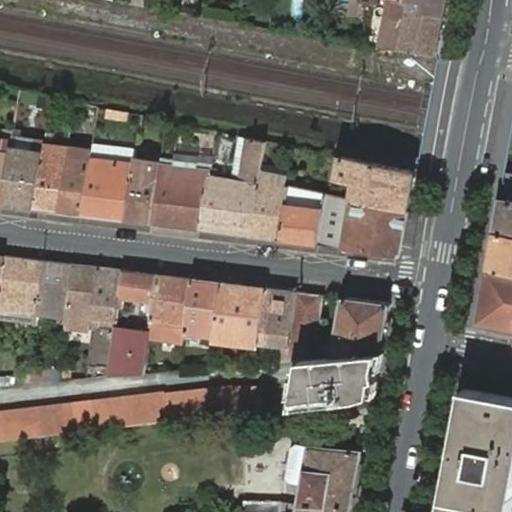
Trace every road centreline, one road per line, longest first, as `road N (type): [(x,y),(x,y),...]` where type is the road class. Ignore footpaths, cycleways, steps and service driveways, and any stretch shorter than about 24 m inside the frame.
road 1 (residential): [(440,286),(0,233)]
road 2 (secondary): [(485,45),(440,286)]
road 3 (secondary): [(430,337),(397,511)]
